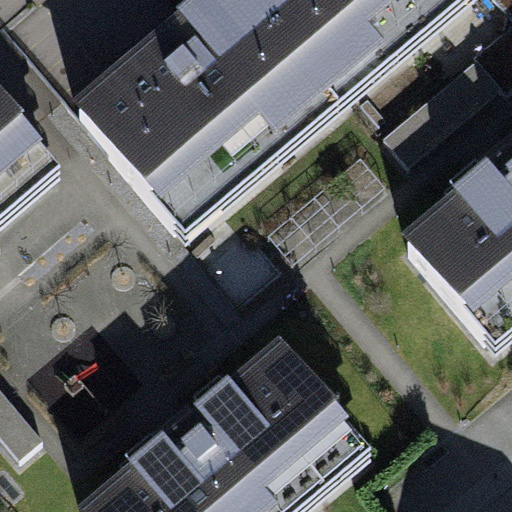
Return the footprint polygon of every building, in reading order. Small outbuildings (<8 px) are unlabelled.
[(342,117),(240,0),(211,0),(91,104),(74,119),(189,250),(342,117)] [(476,0),(240,0),(342,117),(476,0)] [(502,94),(475,63),(383,143),(410,173),(502,94)] [(0,114),(0,221),(53,177),(0,114)] [(511,348),(511,158),(505,164),(405,249),(499,360),(511,348)] [(315,511),(372,464),(282,357),(180,443),(97,511),(315,511)] [(42,445),(0,395),(0,444),(18,465),(42,445)]
